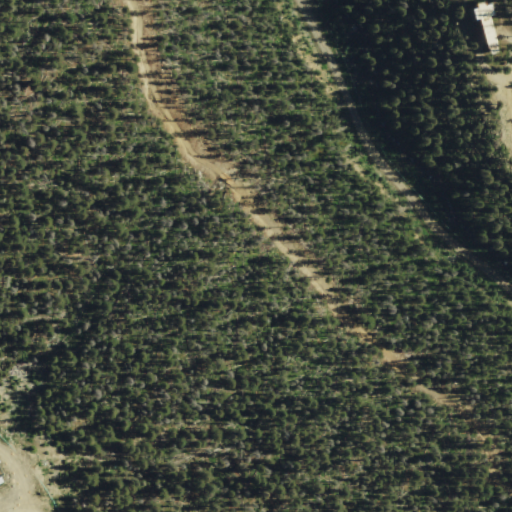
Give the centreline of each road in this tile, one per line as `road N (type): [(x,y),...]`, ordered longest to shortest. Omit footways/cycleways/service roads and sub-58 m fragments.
road 1 (track): [(130,0),(147,94),(381,348),(480,413),(511,478)]
road 2 (track): [(511,281),(434,223),(358,89),(331,0)]
